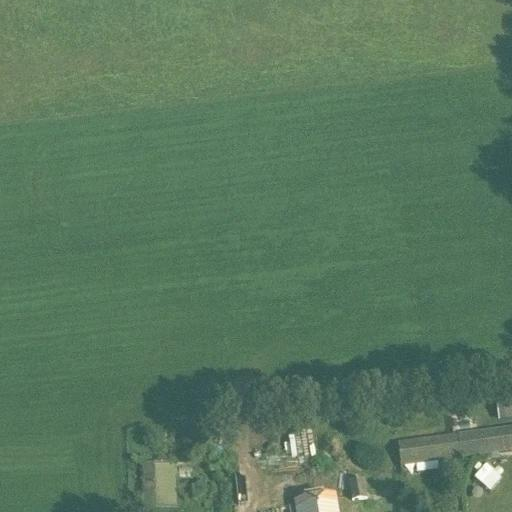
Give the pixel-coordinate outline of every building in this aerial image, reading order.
[(511,420),(511,402),(495,405),(497,422),(511,420)] [(192,429),(181,430),(183,447),(193,446),(192,429)] [(402,470),(500,455),(496,430),(398,445),(402,470)] [(155,511),(177,510),(176,482),(192,481),(191,467),(154,468),(155,511)] [(351,503),(367,501),(364,481),(349,483),(351,503)] [(340,511),(339,500),(305,505),(305,511),(340,511)]
